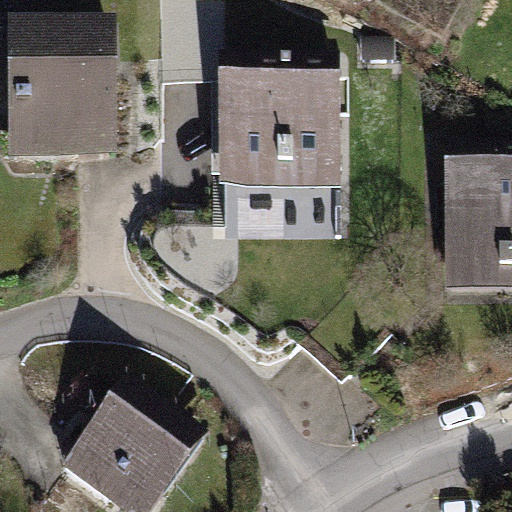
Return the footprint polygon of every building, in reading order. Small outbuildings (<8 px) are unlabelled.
[(110,26),(3,30),(8,164),(114,160),(110,26)] [(334,58),(215,61),(219,195),(338,192),(334,58)] [(511,171),(445,173),(448,299),(511,297),(511,171)] [(367,352),(356,373),(397,395),(420,353),(379,331),(367,352)] [(140,511),(195,431),(117,380),(60,465),(130,511),(140,511)]
